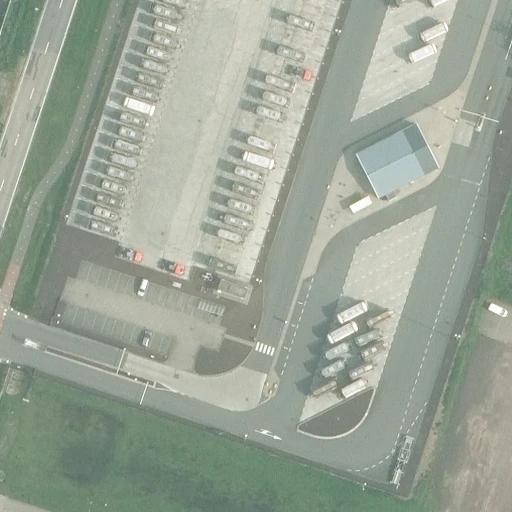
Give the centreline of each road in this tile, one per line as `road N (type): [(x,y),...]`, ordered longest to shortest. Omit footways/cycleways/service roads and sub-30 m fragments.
road 1 (unclassified): [(0,189),(61,0)]
road 2 (unknown): [(464,511),(511,347)]
